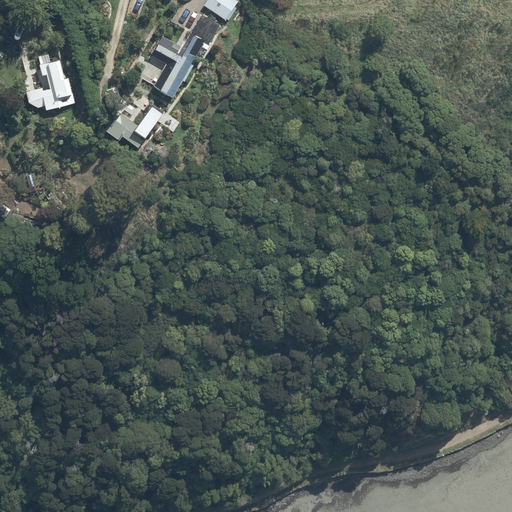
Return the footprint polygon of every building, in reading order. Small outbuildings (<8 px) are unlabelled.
[(236,0),(205,0),(204,3),(225,17),(236,0)] [(220,23),(201,13),(183,45),(161,33),(150,53),(165,61),(153,83),(174,94),(182,77),(185,78),(194,62),(192,61),(197,50),(204,54),(220,23)] [(26,88),(28,98),(37,104),(44,103),(45,107),(75,100),(69,73),(64,74),(59,53),(50,55),(49,51),(37,54),(41,72),(46,71),(49,85),(44,86),(43,84),(26,88)] [(163,112),(152,104),(134,127),(146,135),(157,120),(173,132),(178,125),(162,113),(163,112)] [(34,170),(26,173),(29,185),(25,186),(26,191),(39,187),(34,170)] [(57,219),(43,216),(41,225),(55,227),(57,219)]
